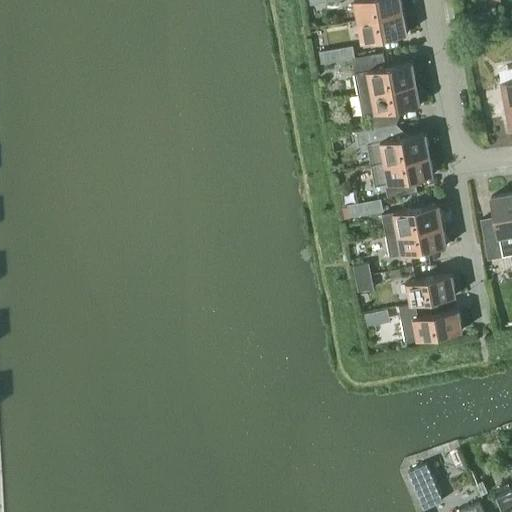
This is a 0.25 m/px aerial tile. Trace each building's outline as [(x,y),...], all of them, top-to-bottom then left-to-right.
[(354,0),(358,19),(403,11),(401,0),(354,0)] [(407,32),(403,11),(358,19),(362,40),(407,32)] [(322,62),(345,58),(343,46),(319,51),(322,62)] [(355,70),(386,64),(383,52),(352,58),(355,70)] [(359,92),(417,82),(413,60),(355,71),(359,92)] [(511,80),(502,83),(510,128),(511,127),(511,80)] [(371,112),(374,126),(398,122),(395,107),(421,103),(417,82),(359,92),(363,113),(371,112)] [(372,163),(430,152),(426,131),(401,136),(398,122),(374,126),(376,140),(368,142),(372,163)] [(409,189),(407,179),(434,174),(430,152),(372,163),(376,184),(386,182),(388,193),(409,189)] [(488,258),(503,255),(511,253),(511,191),(491,195),(495,215),(481,218),(488,258)] [(350,217),(373,212),(372,201),(348,205),(350,217)] [(439,202),(383,212),(387,234),(443,223),(439,202)] [(447,244),(443,223),(387,234),(391,255),(447,244)] [(353,259),(356,276),(371,273),(369,262),(364,262),(363,258),(353,259)] [(452,272),(407,280),(411,302),(456,294),(452,272)] [(373,288),(371,273),(356,276),(358,290),(373,288)] [(406,340),(417,338),(463,329),(459,307),(413,316),(411,302),(399,304),(406,340)] [(442,499),(427,463),(408,471),(423,507),(442,499)] [(483,480),(474,484),(479,495),(488,491),(483,480)] [(511,511),(511,485),(497,492),(505,511),(511,511)] [(504,511),(496,492),(485,496),(491,511),(504,511)] [(486,511),(480,499),(460,508),(461,511),(486,511)]
